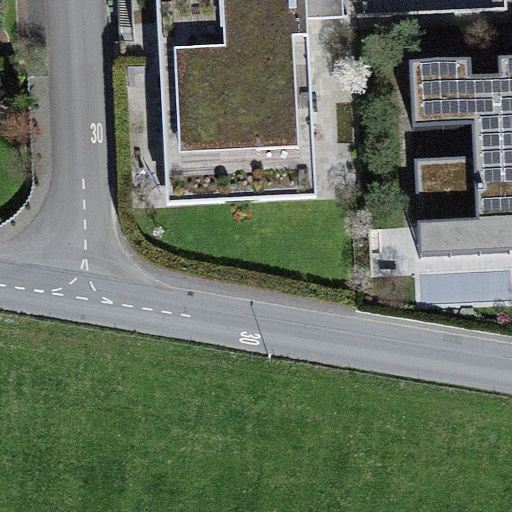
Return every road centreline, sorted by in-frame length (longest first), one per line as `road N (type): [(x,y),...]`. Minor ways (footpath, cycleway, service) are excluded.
road 1 (residential): [(511,371),(84,299)]
road 2 (residential): [(84,299),(71,0)]
